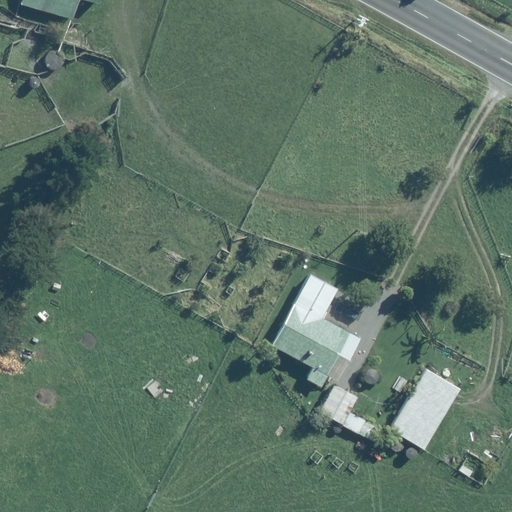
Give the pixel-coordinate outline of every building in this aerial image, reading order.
[(74,13),(27,0),(21,0),(20,5),(72,20),(74,13)] [(100,0),(27,0),(74,13),(77,0),(83,0),(99,4),(100,0)] [(58,52),(54,51),(50,52),(47,54),(45,58),(45,62),(46,66),(49,69),(53,70),(58,69),(61,66),(63,62),(63,58),(61,55),(58,52)] [(38,78),(36,78),(33,78),(31,80),(30,82),(30,85),(31,87),(33,89),(36,89),(38,89),(40,87),(41,85),(42,82),(40,80),(38,78)] [(341,291),(313,276),(275,347),(316,370),(309,381),(324,389),(330,378),(340,383),(363,340),(325,319),(341,291)] [(391,431),(427,452),(463,391),(428,370),(391,431)] [(359,399),(336,386),(321,413),(345,426),(352,413),(359,399)] [(352,413),(345,426),(372,441),(379,428),(352,413)] [(339,425),(337,425),(335,425),(334,426),(333,428),(333,430),(334,432),(335,434),(337,434),(339,434),(341,432),(342,431),(342,428),(341,427),(339,425)] [(403,440),(400,439),(397,439),(394,441),(393,444),(393,447),(394,450),(396,452),(400,453),(403,452),(405,451),(407,448),(407,445),(405,442),(403,440)] [(417,450),(414,449),(412,450),(409,451),(408,454),(408,456),(409,458),(411,460),(414,461),(416,460),(418,459),(419,456),(420,454),(418,451),(417,450)]
